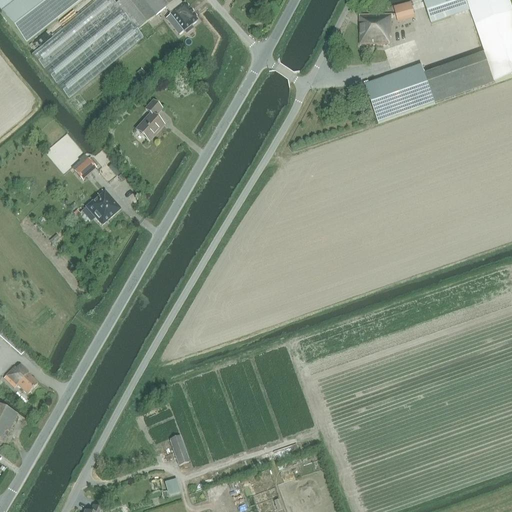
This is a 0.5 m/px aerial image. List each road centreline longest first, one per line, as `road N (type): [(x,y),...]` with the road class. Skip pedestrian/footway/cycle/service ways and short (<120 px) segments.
road 1 (tertiary): [(1,511),(261,58)]
road 2 (unclassified): [(67,511),(304,86)]
road 3 (unknown): [(304,86),(364,83),(464,48)]
